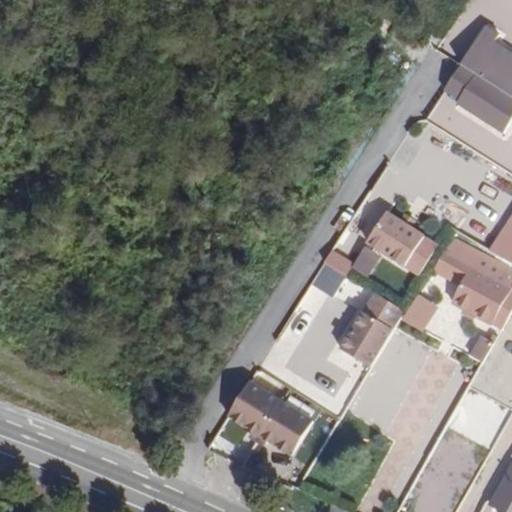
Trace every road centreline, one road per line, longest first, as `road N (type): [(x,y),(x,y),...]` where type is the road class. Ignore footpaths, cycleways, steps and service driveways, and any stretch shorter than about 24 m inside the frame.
road 1 (primary): [(206,511),(0,427)]
road 2 (primary): [(0,459),(129,511)]
